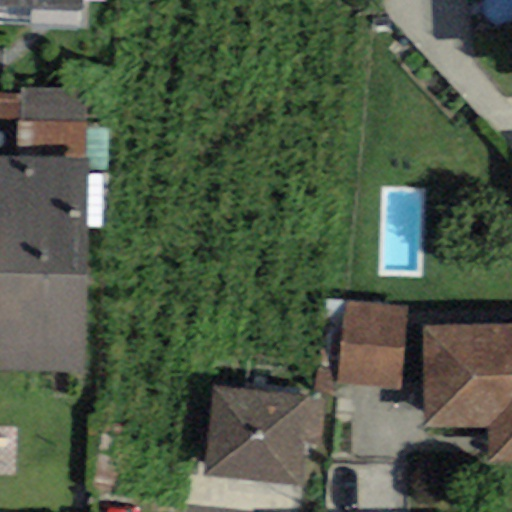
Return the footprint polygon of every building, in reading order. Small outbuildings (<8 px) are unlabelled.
[(0,0),(0,8),(82,12),(82,0),(0,0)] [(0,122),(16,122),(87,123),(88,88),(17,88),(17,96),(0,95),(0,122)] [(16,160),(87,161),(87,123),(16,122),(16,160)] [(0,369),(84,370),(87,161),(16,160),(0,159),(0,369)] [(406,307),(345,300),(336,386),(397,392),(406,307)] [(511,327),(424,329),(425,428),(487,428),(488,461),(511,461),(511,327)] [(308,397),(215,387),(206,477),(299,486),(304,441),(320,443),(325,398),(308,397)]
